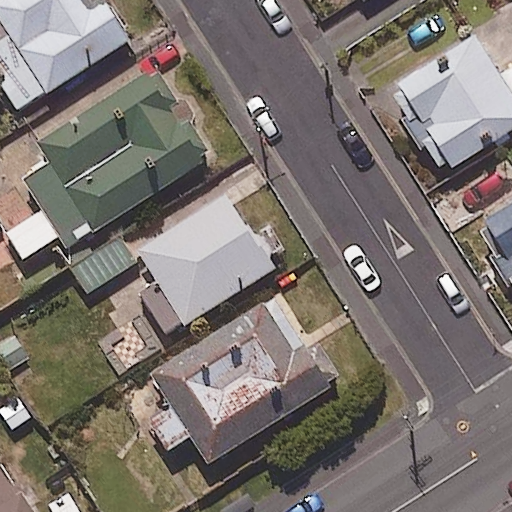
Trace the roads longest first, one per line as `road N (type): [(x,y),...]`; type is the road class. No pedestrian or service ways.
road 1 (residential): [(226,0),(506,439)]
road 2 (tertiary): [(506,439),(393,511)]
